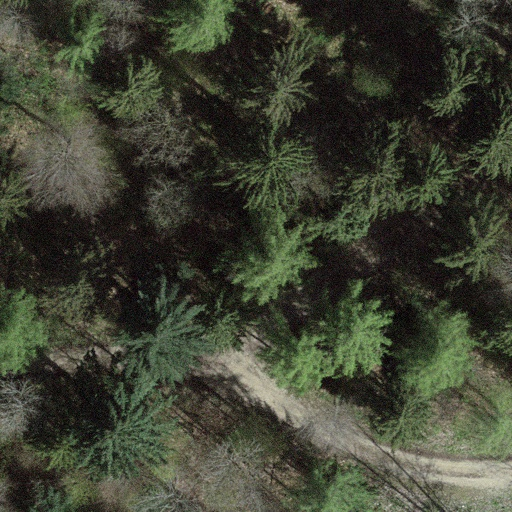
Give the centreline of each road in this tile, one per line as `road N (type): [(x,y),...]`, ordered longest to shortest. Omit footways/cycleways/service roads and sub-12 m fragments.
road 1 (track): [(170,363),(511,119)]
road 2 (track): [(170,363),(245,400),(448,471),(511,458)]
road 3 (track): [(0,369),(170,363)]
